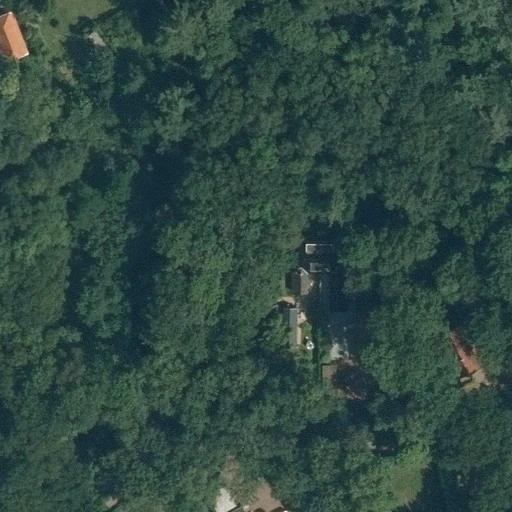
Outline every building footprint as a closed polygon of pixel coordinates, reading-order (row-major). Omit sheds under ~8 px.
[(10,12),(0,15),(0,53),(3,61),(25,52),(10,12)] [(294,271),(294,292),(311,292),(311,272),(321,272),(320,241),(298,241),(298,271),(294,271)] [(330,272),(330,310),(347,310),(347,272),(343,272),(343,242),(320,241),(321,272),(330,272)] [(442,276),(448,290),(467,281),(461,267),(442,276)] [(296,340),(296,308),(284,308),(284,340),(296,340)] [(378,316),(355,318),(357,361),(381,359),(378,316)] [(466,321),(438,334),(457,375),(485,362),(466,321)]
